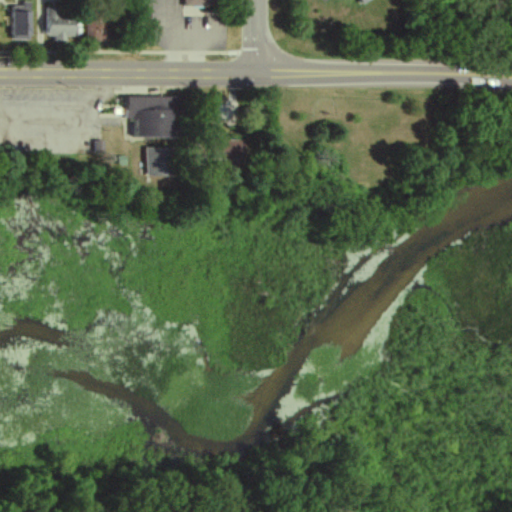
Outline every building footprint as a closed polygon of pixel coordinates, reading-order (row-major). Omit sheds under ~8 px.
[(12,5),(12,41),(31,40),(30,5),(12,5)] [(66,40),(65,37),(75,37),(74,9),(45,10),(45,40),(66,40)] [(111,21),(85,20),(85,41),(110,42),(111,21)] [(136,138),(174,140),(175,114),(185,114),(185,98),(127,97),(126,120),(137,121),(136,138)] [(144,177),(172,177),(173,148),(145,148),(144,177)]
